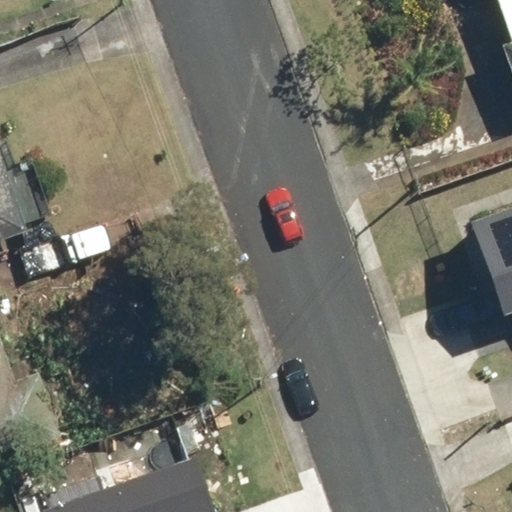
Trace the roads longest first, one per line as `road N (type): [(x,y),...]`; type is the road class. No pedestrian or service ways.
road 1 (residential): [(390,511),(209,0)]
road 2 (unknown): [(372,460),(511,414)]
